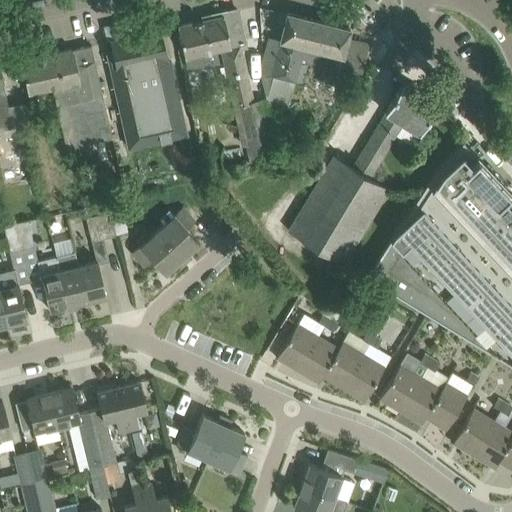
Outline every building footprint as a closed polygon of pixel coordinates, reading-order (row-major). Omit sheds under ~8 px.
[(239,11),(177,25),(187,69),(216,62),(216,64),(220,63),(216,49),(220,48),(231,101),(252,97),(240,45),(246,44),(239,11)] [(262,78),(270,113),(287,109),(299,61),(324,67),(322,74),(337,78),(338,74),(359,80),(368,43),(347,38),(349,28),(287,12),(278,45),(280,45),(275,64),(262,64),(262,78)] [(108,53),(130,145),(186,133),(171,62),(168,63),(160,29),(110,40),(113,52),(108,53)] [(91,44),(45,55),(66,147),(78,145),(82,164),(108,158),(104,139),(112,137),(91,44)] [(45,55),(20,60),(28,92),(52,87),(45,55)] [(386,112),(354,166),(335,155),(290,231),(345,264),(390,188),(370,176),(402,122),(420,132),(437,102),(402,82),(385,111),(386,112)] [(264,94),(252,97),(231,101),(239,141),(245,141),(250,165),(280,159),(264,94)] [(6,97),(0,98),(0,130),(27,125),(22,102),(8,105),(6,97)] [(440,162),(367,274),(511,364),(511,192),(463,140),(440,162)] [(182,205),(156,228),(186,261),(191,257),(187,252),(199,241),(187,227),(195,219),(182,205)] [(111,210),(99,213),(105,238),(117,235),(111,210)] [(87,216),(93,240),(105,238),(99,213),(87,216)] [(28,219),(16,222),(22,248),(34,246),(28,219)] [(16,222),(4,225),(10,251),(22,248),(16,222)] [(186,261),(156,228),(131,251),(144,265),(152,258),(165,272),(177,261),(181,265),(186,261)] [(75,251),(56,256),(67,304),(69,310),(77,308),(76,302),(87,299),(79,263),(78,263),(75,251)] [(37,260),(41,276),(49,309),(67,304),(56,256),(37,260)] [(97,259),(79,263),(87,299),(106,295),(97,259)] [(14,268),(0,271),(0,288),(8,323),(27,318),(19,283),(15,268),(14,268)] [(322,314),(317,321),(325,326),(329,318),(322,314)] [(329,318),(325,326),(332,330),(337,322),(329,318)] [(276,357),(297,369),(317,336),(296,323),(276,357)] [(362,338),(370,342),(375,335),(367,330),(362,338)] [(375,335),(370,342),(377,347),(382,339),(375,335)] [(318,382),(322,375),(337,347),(317,336),(297,369),(318,382)] [(322,375),(342,387),(363,353),(341,340),(337,347),(322,375)] [(363,353),(342,387),(364,400),(384,366),(373,359),(379,349),(369,343),(363,353)] [(420,359),(419,361),(427,365),(431,357),(424,352),(420,359)] [(431,357),(427,365),(434,370),(439,361),(431,357)] [(379,397),(399,410),(421,374),(400,362),(379,397)] [(470,371),(465,379),(472,384),(477,376),(470,371)] [(421,423),(425,416),(441,386),(421,374),(399,410),(421,423)] [(140,380),(118,386),(129,429),(139,427),(135,411),(146,409),(140,380)] [(441,386),(425,416),(446,429),(467,394),(445,380),(441,386)] [(118,386),(97,391),(101,407),(104,420),(116,417),(119,431),(129,429),(118,386)] [(72,387),(49,392),(57,427),(69,424),(80,421),(78,413),(72,387)] [(49,392),(26,398),(33,427),(37,443),(60,438),(57,427),(49,392)] [(497,396),(492,404),(500,409),(505,401),(497,396)] [(3,401),(0,401),(0,437),(11,435),(3,401)] [(511,404),(505,401),(500,409),(507,413),(508,412),(511,405),(511,404)] [(171,415),(174,407),(168,404),(165,412),(171,415)] [(452,441),(473,454),(494,419),(473,406),(452,441)] [(494,467),(498,460),(511,435),(511,429),(506,426),(511,417),(501,410),(495,419),(494,419),(473,454),(494,467)] [(187,446),(208,456),(226,417),(219,414),(217,420),(202,413),(194,431),(184,426),(176,443),(186,448),(187,446)] [(226,417),(208,456),(226,464),(225,465),(240,472),(247,454),(237,450),(244,432),(229,425),(232,420),(226,417)] [(142,429),(131,432),(137,455),(147,453),(142,429)] [(96,435),(82,438),(89,467),(103,464),(99,448),(96,435)] [(511,435),(498,460),(511,468),(511,435)] [(112,445),(99,448),(103,464),(116,461),(112,445)] [(40,448),(27,451),(34,481),(48,478),(40,448)] [(12,457),(19,485),(34,481),(27,451),(13,454),(14,456),(12,457)] [(64,458),(51,461),(55,474),(67,471),(64,458)] [(354,471),(383,481),(387,467),(358,458),(354,471)] [(309,462),(301,484),(334,496),(342,474),(309,462)] [(89,467),(87,468),(95,501),(111,497),(103,464),(89,467)] [(137,466),(126,469),(131,486),(141,484),(137,466)] [(5,475),(0,475),(0,483),(1,487),(11,485),(10,478),(5,475)] [(48,478),(34,481),(41,511),(78,511),(76,502),(55,507),(48,478)] [(25,511),(41,511),(34,481),(19,485),(25,511)] [(151,481),(141,484),(148,511),(171,511),(167,494),(154,497),(151,481)] [(148,511),(141,484),(131,486),(134,502),(124,504),(125,511),(148,511)] [(334,496),(301,484),(293,506),(308,511),(307,511),(341,511),(347,498),(335,494),(334,496)]
